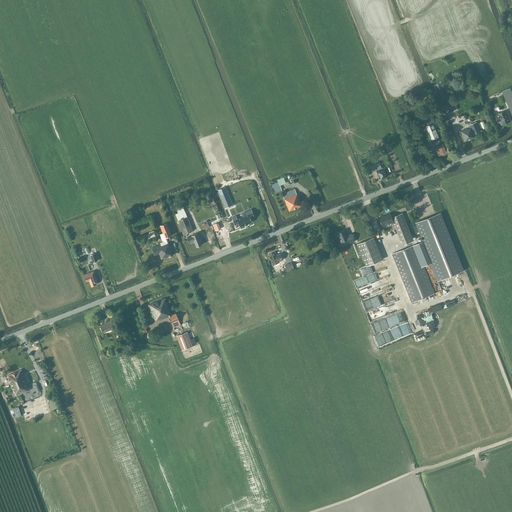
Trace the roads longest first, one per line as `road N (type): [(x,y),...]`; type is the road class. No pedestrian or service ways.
road 1 (tertiary): [(0,340),(511,142)]
road 2 (track): [(511,163),(496,251),(482,284),(470,288),(511,396)]
